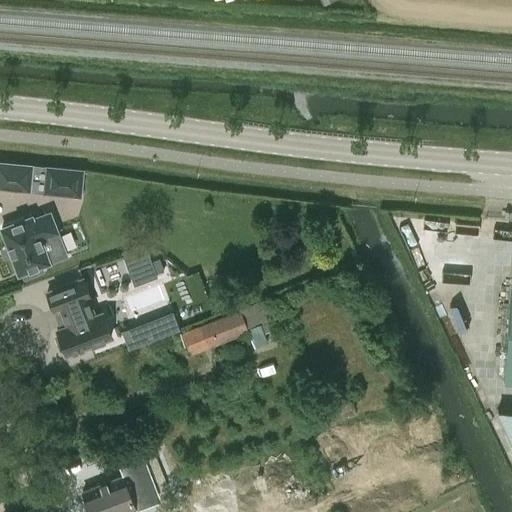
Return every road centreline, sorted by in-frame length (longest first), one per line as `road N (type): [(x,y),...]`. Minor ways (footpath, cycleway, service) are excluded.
road 1 (unclassified): [(0,113),(511,168)]
road 2 (unclassified): [(47,511),(0,389)]
